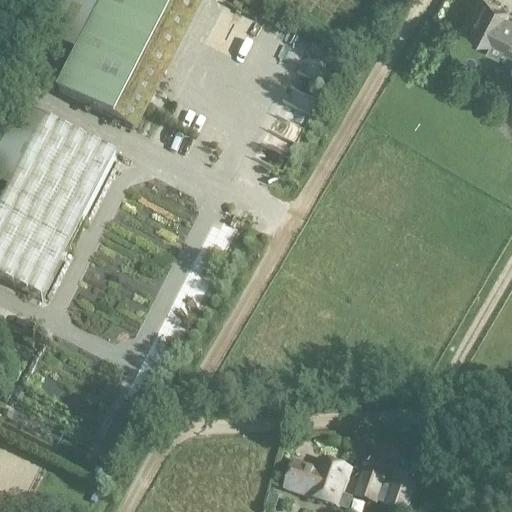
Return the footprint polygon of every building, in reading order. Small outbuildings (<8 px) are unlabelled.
[(108,0),(60,94),(133,132),(200,0),(108,0)] [(511,55),(511,34),(510,33),(511,29),(511,18),(503,14),(507,7),(494,0),(479,0),(464,27),(489,41),(490,38),(503,44),(500,49),(511,55)] [(259,39),(277,47),(283,34),(264,26),(259,39)] [(291,101),(285,111),(304,120),(309,110),(291,101)] [(117,159),(45,122),(0,210),(0,281),(44,303),(117,159)] [(343,498),(351,473),(321,463),(318,473),(295,465),(286,492),(339,510),(339,511),(343,511),(348,511),(352,502),(343,498)] [(361,478),(354,499),(377,507),(378,504),(386,507),(385,511),(386,511),(406,511),(417,482),(397,476),(393,488),(382,485),(383,483),(365,477),(364,479),(361,478)]
